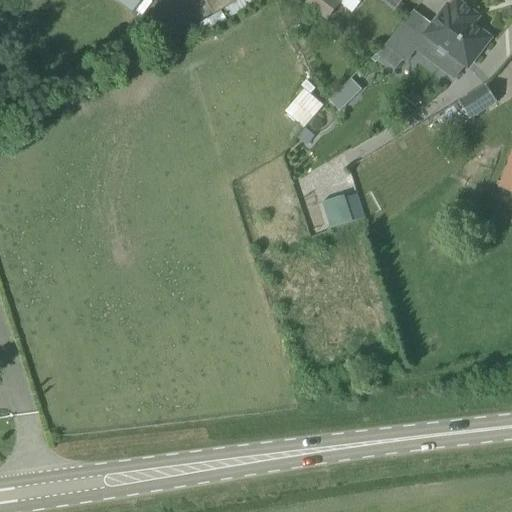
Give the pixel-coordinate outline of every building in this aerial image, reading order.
[(137,0),(152,27),(185,9),(180,0),(137,0)] [(203,0),(213,15),(238,0),(203,0)] [(359,0),(385,0),(396,9),(402,0),(307,0),(305,3),(327,21),(343,2),(339,0),(357,0),(359,1),(359,0)] [(448,6),(425,36),(448,53),(438,66),(455,79),(465,66),(468,68),(491,38),(473,25),(479,17),(456,0),(451,8),(448,6)] [(396,69),(404,59),(406,61),(422,40),(403,25),(386,46),(378,55),(396,69)] [(352,78),(341,89),(351,100),(363,90),(352,78)] [(487,85),(459,102),(470,119),(497,102),(487,85)] [(511,193),(511,157),(500,189),(511,193)]
